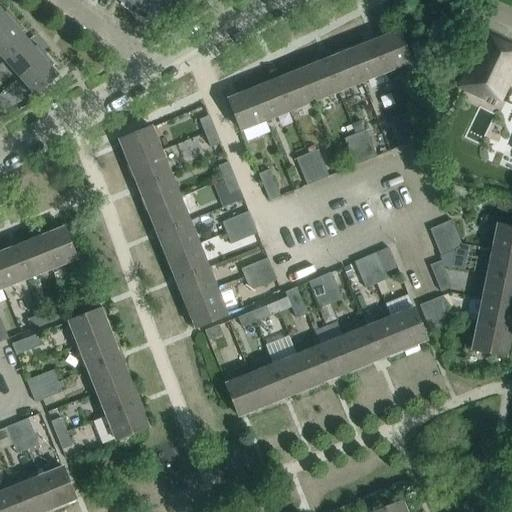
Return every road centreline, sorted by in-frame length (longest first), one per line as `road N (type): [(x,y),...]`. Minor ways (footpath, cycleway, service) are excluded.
road 1 (unknown): [(418,168),(261,205),(247,193),(182,51)]
road 2 (residential): [(0,152),(153,66)]
road 3 (residential): [(153,66),(274,0)]
